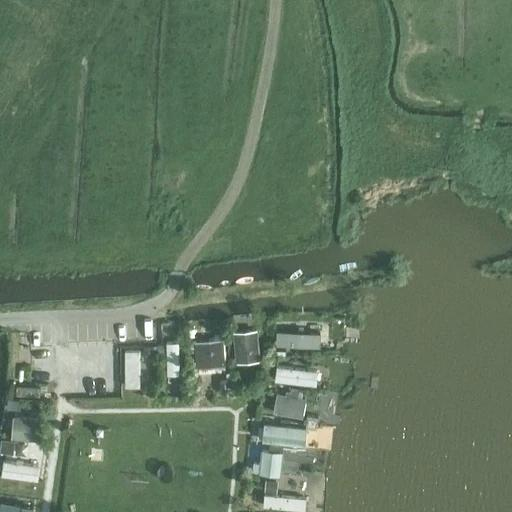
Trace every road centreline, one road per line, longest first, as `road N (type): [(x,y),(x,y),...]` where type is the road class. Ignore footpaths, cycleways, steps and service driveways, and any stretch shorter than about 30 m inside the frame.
road 1 (track): [(279,0),(243,169),(180,274)]
road 2 (unclassified): [(180,274),(170,296),(127,316),(0,322)]
